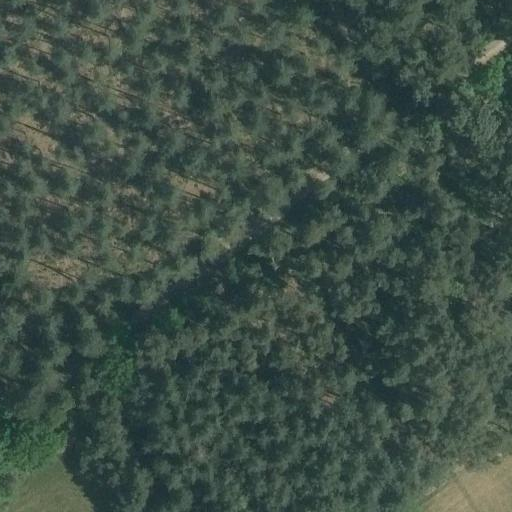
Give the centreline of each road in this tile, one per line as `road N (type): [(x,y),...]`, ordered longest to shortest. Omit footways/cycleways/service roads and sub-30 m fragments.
road 1 (unknown): [(0,420),(402,114)]
road 2 (track): [(394,511),(511,428)]
road 3 (unknown): [(402,114),(511,31)]
